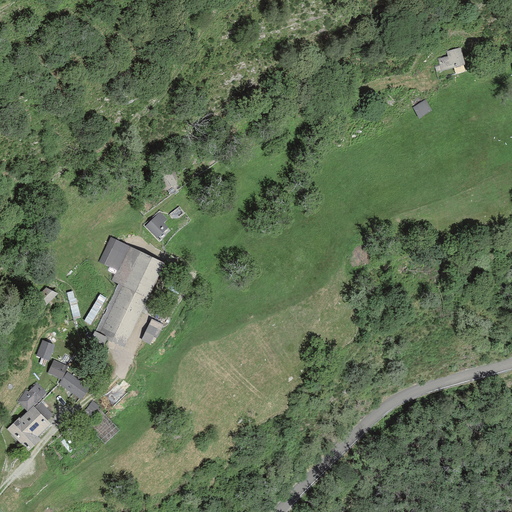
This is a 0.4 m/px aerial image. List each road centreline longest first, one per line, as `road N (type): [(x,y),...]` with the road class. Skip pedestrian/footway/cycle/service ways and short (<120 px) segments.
road 1 (unclassified): [(511,363),(394,399),(278,511)]
road 2 (track): [(97,391),(0,492)]
